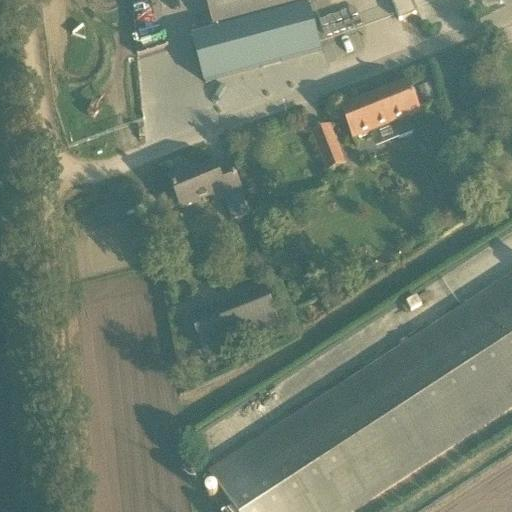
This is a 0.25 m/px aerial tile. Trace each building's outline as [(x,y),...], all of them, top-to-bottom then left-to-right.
[(206,0),(213,23),(304,0),(206,0)] [(411,0),(392,0),(399,19),(415,13),(411,0)] [(351,138),(389,123),(395,138),(411,131),(406,116),(417,112),(406,82),(340,108),(351,138)] [(321,156),(328,173),(345,166),(338,150),(321,156)] [(213,203),(222,198),(233,223),(248,216),(227,161),(213,166),(210,159),(184,169),(183,165),(165,172),(180,211),(211,198),(213,203)] [(351,511),(511,407),(511,274),(207,471),(218,487),(211,491),(216,499),(222,495),(231,508),(224,511),(351,511)] [(282,334),(265,289),(190,318),(202,348),(243,332),(248,347),(282,334)]
